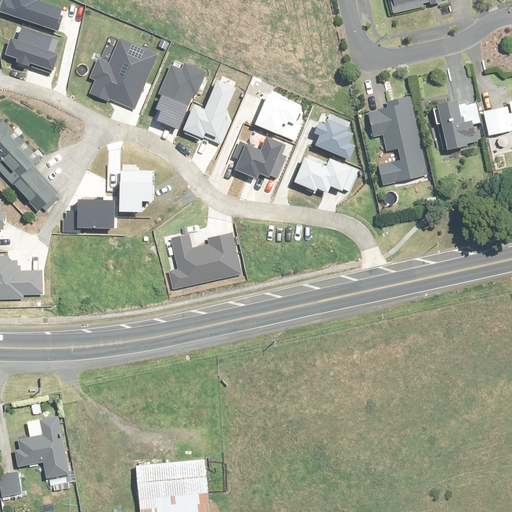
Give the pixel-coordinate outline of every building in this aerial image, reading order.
[(3,0),(2,0),(0,7),(0,13),(57,32),(63,13),(35,3),(36,0),(9,0),(9,2),(3,0)] [(388,0),(393,15),(450,0),(388,0)] [(48,39),(20,29),(15,42),(6,39),(0,56),(49,72),(55,55),(44,52),(48,39)] [(156,55),(124,40),(111,66),(101,62),(95,76),(100,79),(93,93),(113,102),(115,99),(131,107),(156,55)] [(168,66),(152,109),(156,111),(152,120),(176,129),(197,77),(168,66)] [(190,105),(179,129),(206,141),(207,139),(219,144),(229,123),(219,119),(233,88),(213,80),(200,110),(190,105)] [(296,111),(264,97),(252,123),(288,139),(294,125),(290,123),(296,111)] [(383,136),(387,153),(399,151),(401,161),(389,163),(380,165),(384,185),(427,176),(411,98),(400,100),(401,104),(368,111),(374,138),(383,136)] [(458,107),(457,100),(433,106),(437,125),(441,124),(447,151),(478,143),(474,125),(480,124),(475,103),(458,107)] [(511,101),(507,103),(508,107),(484,112),(490,136),(511,131),(511,101)] [(348,123),(332,116),(329,124),(324,122),(322,125),(316,122),(311,133),(316,136),(312,146),(345,160),(351,147),(344,144),(348,134),(344,133),(348,123)] [(41,159),(5,121),(0,125),(0,169),(40,212),(59,194),(33,167),(41,159)] [(284,146),(269,140),(263,153),(242,144),(237,157),(243,159),(239,168),(257,176),(259,171),(279,179),(287,158),(280,156),(284,146)] [(301,158),(291,183),(312,192),(313,189),(325,193),(328,187),(346,194),(355,171),(327,159),(324,167),(301,158)] [(129,159),(129,169),(150,170),(151,160),(129,159)] [(150,175),(114,173),(113,212),(136,213),(136,201),(146,202),(147,184),(150,184),(150,175)] [(111,229),(112,201),(76,200),(75,227),(111,229)] [(242,275),(233,233),(209,239),(210,244),(193,248),(190,235),(172,239),(179,270),(169,272),(174,291),(242,275)] [(0,299),(25,298),(25,295),(43,294),(42,271),(17,273),(17,263),(8,264),(7,258),(0,258),(0,299)] [(70,474),(59,416),(28,422),(31,437),(20,439),(22,448),(16,449),(19,467),(44,462),(47,479),(70,474)] [(210,511),(209,492),(206,460),(137,466),(141,511),(210,511)] [(22,494),(19,472),(0,474),(3,497),(22,494)] [(64,478),(64,479),(51,481),(53,492),(72,490),(70,479),(70,477),(64,478)]
